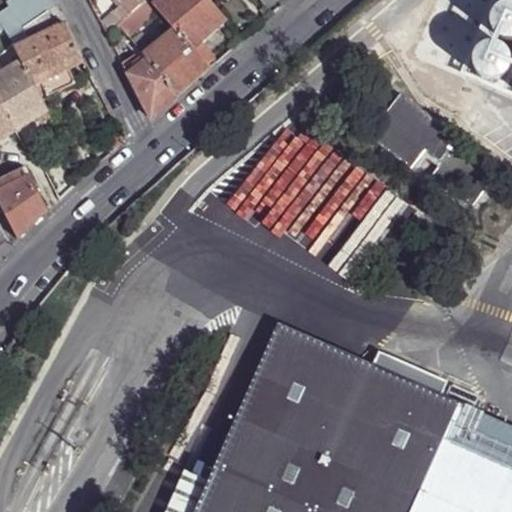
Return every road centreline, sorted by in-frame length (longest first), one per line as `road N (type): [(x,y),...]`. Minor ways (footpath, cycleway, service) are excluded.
road 1 (tertiary): [(333,0),(151,150)]
road 2 (tertiary): [(151,150),(0,300)]
road 3 (unclassified): [(151,150),(73,0)]
